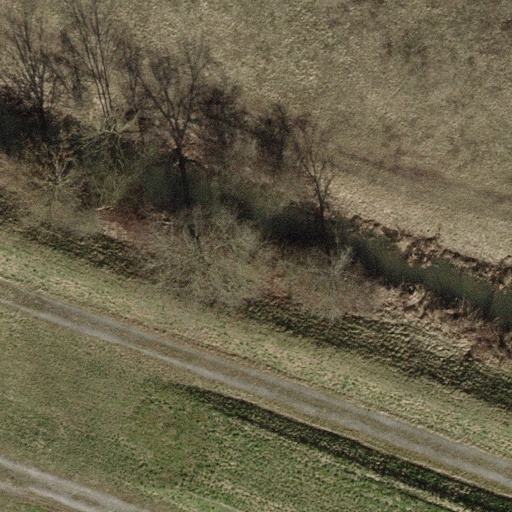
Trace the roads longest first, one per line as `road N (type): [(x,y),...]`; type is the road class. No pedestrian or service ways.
road 1 (track): [(0,281),(511,471),(103,511),(0,475)]
road 2 (track): [(511,211),(0,36)]
